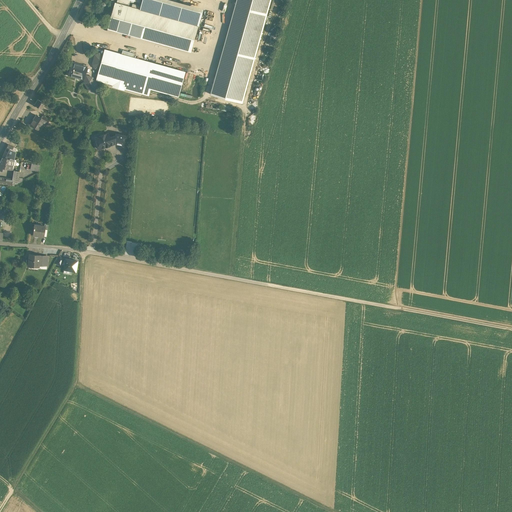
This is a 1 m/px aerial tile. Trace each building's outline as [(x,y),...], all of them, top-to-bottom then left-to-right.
[(203,9),(171,0),(143,0),(140,9),(198,25),(203,9)] [(236,0),(211,94),(242,103),(270,0),(236,0)] [(140,9),(117,3),(114,14),(113,14),(112,14),(112,16),(112,17),(113,17),(110,29),(116,31),(191,52),(199,26),(198,25),(140,9)] [(151,62),(104,50),(103,55),(99,69),(98,74),(110,77),(144,87),(151,62)] [(99,53),(95,55),(93,65),(95,68),(99,69),(103,55),(99,53)] [(87,67),(72,62),(71,66),(70,66),(69,67),(68,68),(69,70),(70,70),(68,75),(83,79),(87,67)] [(186,72),(151,62),(144,87),(179,97),(186,72)] [(110,77),(98,74),(96,80),(108,83),(110,77)] [(92,77),(86,76),(84,82),(89,90),(95,92),(97,85),(92,77)] [(144,87),(110,77),(108,83),(114,85),(113,86),(125,90),(125,89),(142,93),(144,87)] [(15,85),(20,90),(25,84),(20,80),(15,85)] [(38,99),(34,105),(41,109),(44,106),(49,109),(50,107),(42,102),(38,99)] [(41,118),(36,115),(30,125),(37,129),(40,124),(42,126),(45,123),(46,121),(41,118)] [(50,120),(43,115),(41,118),(46,121),(45,123),(47,124),(50,120)] [(108,133),(95,138),(99,149),(115,144),(123,145),(125,136),(115,134),(114,136),(110,138),(108,133)] [(12,150),(6,148),(2,157),(13,160),(14,160),(15,152),(12,150)] [(13,160),(2,157),(0,161),(0,170),(1,171),(2,168),(11,170),(13,160)] [(31,164),(30,168),(30,170),(39,172),(40,166),(31,164)] [(19,178),(13,177),(13,180),(12,185),(14,185),(22,181),(23,178),(19,178)] [(44,226),(34,225),(34,228),(33,229),(34,229),(33,236),(43,237),(44,229),(45,226),(44,226)] [(39,255),(29,255),(28,266),(31,266),(32,268),(34,268),(35,267),(35,266),(38,266),(38,265),(47,266),(47,257),(39,256),(39,255)] [(60,266),(64,259),(59,256),(55,264),(60,266)] [(63,270),(75,272),(77,261),(65,259),(63,270)]
